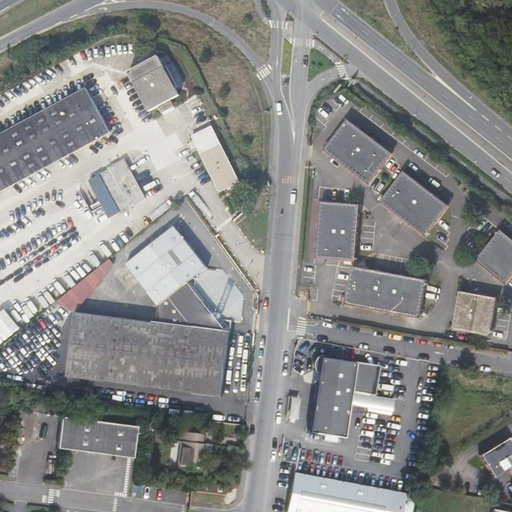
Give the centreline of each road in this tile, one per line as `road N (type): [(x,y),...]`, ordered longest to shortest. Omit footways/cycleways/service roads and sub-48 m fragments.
road 1 (unknown): [(301,436),(314,355),(407,365),(413,386),(391,467),(322,446)]
road 2 (unknown): [(301,436),(247,414),(3,368)]
road 3 (tertiary): [(68,10),(185,10),(234,37),(277,91)]
road 4 (unclassified): [(275,324),(511,366)]
road 5 (primary): [(511,149),(324,0)]
road 6 (unknown): [(457,194),(351,112),(320,136),(316,163)]
road 7 (tertiary): [(275,324),(253,511)]
road 8 (primary): [(370,67),(511,183)]
road 9 (primary): [(511,134),(436,68),(389,0)]
road 10 (tertiary): [(290,145),(275,324)]
road 11 (unknown): [(452,259),(316,163)]
road 12 (unknown): [(452,259),(436,330),(511,342)]
